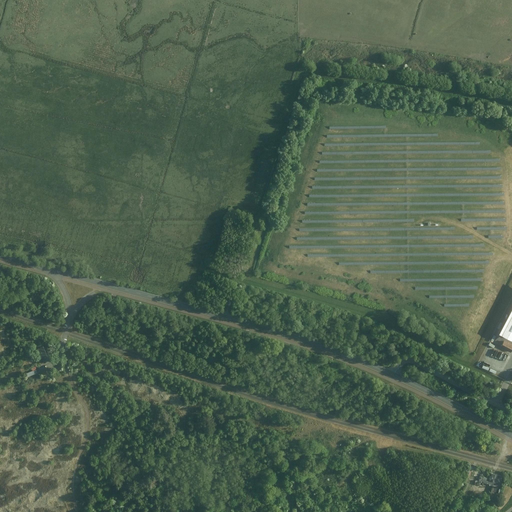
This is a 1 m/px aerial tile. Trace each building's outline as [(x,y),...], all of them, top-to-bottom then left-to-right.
[(511,313),(501,335),(511,340),(511,313)] [(511,351),(511,347),(503,343),(500,349),(510,354),(511,351)] [(43,365),(50,362),(44,347),(34,351),(38,362),(41,361),(43,365)] [(33,371),(26,373),(28,378),(38,374),(35,366),(32,368),(33,371)] [(500,488),(503,477),(492,474),(490,481),(480,478),(479,482),(500,488)]
